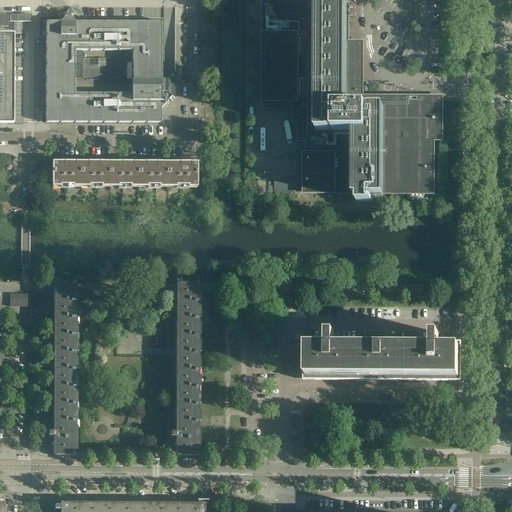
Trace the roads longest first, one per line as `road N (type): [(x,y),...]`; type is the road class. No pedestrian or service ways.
road 1 (residential): [(41,473),(40,319),(9,319),(10,473)]
road 2 (residential): [(192,0),(188,130),(180,139),(26,138)]
road 3 (tertiary): [(285,474),(41,473)]
road 4 (tertiary): [(511,476),(285,474)]
road 5 (residential): [(285,325),(456,325)]
road 6 (residential): [(285,325),(251,325),(251,422),(285,422)]
road 7 (residential): [(285,388),(442,388)]
